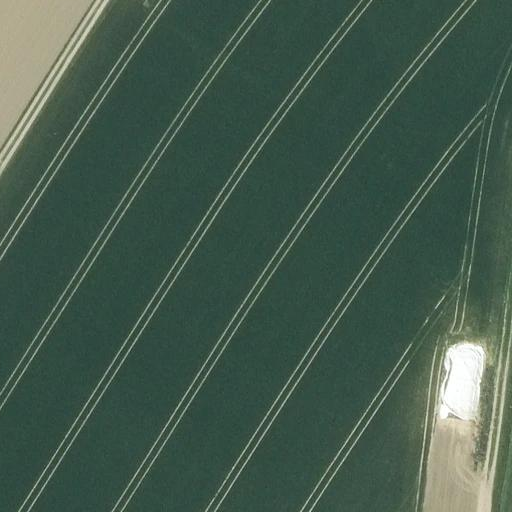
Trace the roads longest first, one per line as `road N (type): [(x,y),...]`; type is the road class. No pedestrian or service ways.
road 1 (track): [(104,0),(0,168)]
road 2 (track): [(486,511),(511,369)]
